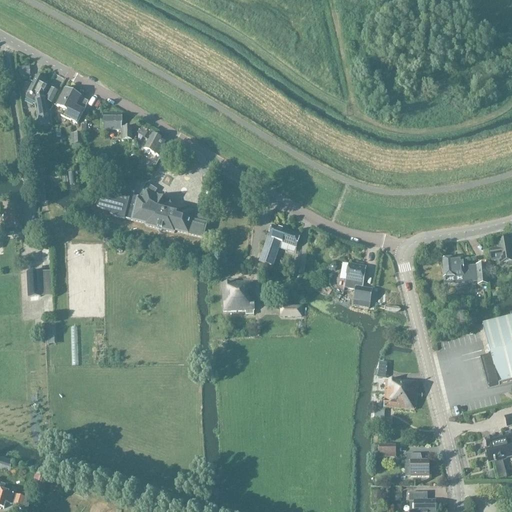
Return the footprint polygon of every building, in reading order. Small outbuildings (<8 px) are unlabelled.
[(26,99),(35,103),(39,129),(51,126),(46,99),(41,100),(48,86),(43,83),(44,82),(43,81),(42,79),(39,77),(37,78),(36,78),(28,93),(29,94),(26,99)] [(62,115),(66,117),(72,120),(78,123),(80,119),(80,118),(88,103),(64,90),(56,106),(64,111),(62,115)] [(104,131),(121,131),(121,140),(123,140),(127,140),(128,141),(130,140),(132,140),(132,129),(122,129),(121,115),(104,115),(104,131)] [(156,167),(169,144),(152,135),(144,150),(156,157),(152,165),(156,167)] [(93,181),(118,179),(117,167),(92,168),(93,181)] [(111,212),(110,216),(124,220),(125,220),(146,225),(145,227),(174,234),(175,232),(203,239),(207,219),(194,216),(195,213),(188,211),(189,208),(170,204),(169,202),(168,203),(157,197),(156,198),(155,197),(154,196),(154,195),(155,193),(156,191),(147,185),(143,190),(138,198),(133,197),(135,191),(124,189),(124,190),(104,191),(103,193),(101,192),(97,209),(111,212)] [(22,229),(20,207),(8,208),(9,212),(1,212),(2,230),(3,230),(3,234),(14,234),(14,230),(22,229)] [(296,248),(300,236),(272,226),(268,238),(259,262),(273,267),(281,243),(296,248)] [(509,268),(511,267),(511,252),(510,241),(496,243),(497,249),(490,250),(492,261),(499,260),(500,264),(508,263),(509,268)] [(445,260),(442,260),(444,278),(454,277),(455,284),(465,283),(464,281),(477,280),(476,268),(463,269),(463,259),(451,259),(449,258),(447,258),(445,260)] [(366,268),(349,265),(344,288),(356,290),(354,301),(360,302),(359,307),(369,309),(372,291),(362,289),(366,268)] [(486,265),(476,266),(476,268),(477,280),(478,286),(487,285),(486,265)] [(41,297),(39,273),(27,273),(29,298),(41,297)] [(223,313),(254,311),(253,283),(222,284),(223,313)] [(281,307),(280,318),(302,318),(302,307),(281,307)] [(51,308),(42,308),(42,321),(52,320),(51,308)] [(491,358),(482,360),(484,368),(484,369),(486,369),(487,372),(485,373),(485,374),(486,374),(489,387),(511,381),(511,313),(510,314),(511,319),(482,326),(491,358)] [(441,340),(445,346),(452,342),(448,336),(441,340)] [(461,347),(470,344),(468,338),(459,340),(461,347)] [(386,380),(385,388),(377,387),(377,393),(385,394),(384,409),(414,411),(416,382),(386,380)] [(487,449),(485,450),(488,464),(497,462),(497,463),(506,460),(505,460),(511,457),(511,448),(511,446),(511,445),(511,433),(498,437),(497,436),(493,437),(493,438),(484,440),(487,449)] [(379,446),(379,455),(395,455),(395,446),(379,446)] [(406,455),(406,462),(404,462),(404,472),(411,472),(411,478),(429,478),(429,461),(419,462),(419,455),(406,455)] [(0,509),(1,510),(2,509),(4,509),(6,503),(11,505),(14,506),(13,507),(27,511),(31,500),(0,490),(0,483),(0,484),(0,483),(0,509)] [(427,502),(427,493),(409,494),(409,502),(414,502),(414,511),(435,511),(435,502),(427,502)]
